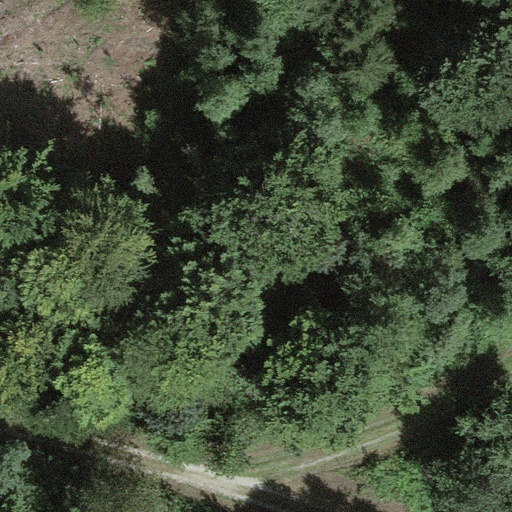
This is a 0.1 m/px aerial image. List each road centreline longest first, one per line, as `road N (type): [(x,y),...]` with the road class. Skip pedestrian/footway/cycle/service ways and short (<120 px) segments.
road 1 (track): [(0,394),(409,511)]
road 2 (track): [(511,353),(397,412),(231,461)]
